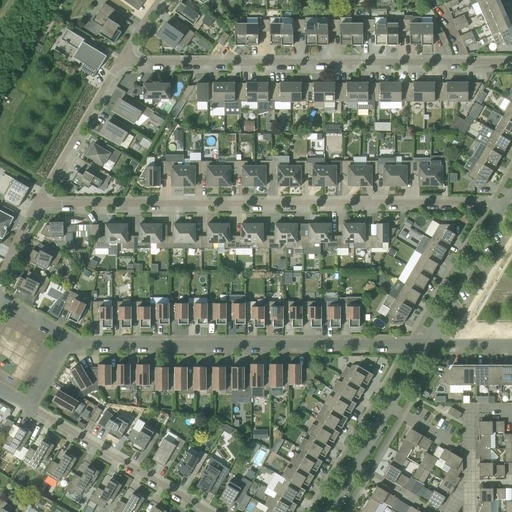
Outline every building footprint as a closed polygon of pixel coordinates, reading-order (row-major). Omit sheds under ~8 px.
[(457,0),(453,0),(445,3),(448,9),(459,4),(457,0)] [(482,13),(500,6),(497,0),(482,0),(477,2),(482,13)] [(178,17),(184,21),(186,20),(194,25),(198,19),(202,22),(208,14),(193,3),(189,8),(181,2),(174,11),(179,15),(178,17)] [(102,29),(99,34),(114,44),(122,32),(117,29),(118,26),(120,27),(121,26),(119,25),(125,16),(105,3),(92,23),(102,29)] [(487,24),(505,17),(500,6),(482,13),(487,24)] [(453,20),(455,25),(466,20),(464,15),(453,20)] [(421,45),(421,24),(410,24),(410,20),(413,20),(413,16),(404,16),(404,20),(404,32),(410,31),(410,45),(411,45),(421,45)] [(492,35),(510,28),(505,17),(487,24),(492,35)] [(264,32),(264,20),(258,20),(258,24),(247,24),(247,46),(247,45),(257,45),(257,46),(258,46),(258,32),(264,32)] [(281,46),(282,24),(270,24),(270,20),(264,20),(264,32),(270,32),(270,46),(271,46),(271,45),(281,45),(281,46)] [(282,24),(281,46),(293,46),(293,32),(299,32),(299,20),(293,20),(293,24),(282,24)] [(316,45),(317,24),(305,24),(305,20),(299,20),(299,32),(305,32),(305,46),(306,46),(306,45),(316,45),(316,46),(316,45)] [(317,24),(316,45),(328,45),(328,32),(334,32),(334,20),(328,20),(328,24),(317,24)] [(351,45),(351,24),(340,24),(340,20),(334,20),(334,32),(340,32),(340,45),(341,45),(351,45)] [(351,24),(351,45),(363,45),(363,32),(369,32),(369,20),(363,20),(363,24),(351,24)] [(386,45),(386,24),(375,24),(375,20),(369,20),(369,32),(375,32),(375,45),(376,45),(386,45)] [(386,24),(386,45),(398,45),(398,32),(404,32),(404,20),(398,20),(398,24),(386,24)] [(469,26),(466,20),(455,25),(457,31),(469,26)] [(179,41),(186,46),(195,34),(177,21),(173,27),(167,23),(162,29),(161,28),(157,34),(158,35),(157,36),(162,39),(162,48),(172,48),(173,47),(175,48),(179,41)] [(235,46),(247,46),(247,24),(235,24),(235,46)] [(421,24),(421,45),(433,45),(433,24),(421,24)] [(511,32),(510,28),(492,35),(497,47),(505,43),(505,45),(505,46),(511,45),(511,32)] [(108,54),(67,29),(61,40),(78,50),(74,56),(85,62),(80,69),(94,78),(108,54)] [(471,31),(460,36),(462,42),(474,37),(471,31)] [(229,36),(224,32),(217,42),(222,46),(229,36)] [(444,32),(438,34),(443,45),(448,43),(444,32)] [(476,42),(474,37),(462,42),(465,47),(476,42)] [(207,44),(201,40),(198,44),(204,48),(207,44)] [(127,94),(133,97),(135,95),(144,95),(144,99),(153,99),(153,101),(154,102),(156,103),(158,103),(159,102),(160,101),(160,99),(170,99),(170,83),(159,83),(159,84),(154,84),(154,83),(144,83),(144,87),(140,87),(134,83),(127,94)] [(186,102),(208,102),(208,83),(197,83),(197,86),(196,86),(196,85),(195,85),(192,90),(188,87),(189,86),(188,86),(180,98),(185,101),(185,102),(186,102)] [(224,83),(208,83),(208,102),(210,102),(210,108),(224,108),(224,83)] [(241,83),(224,83),(224,108),(241,108),(241,102),(241,83)] [(258,83),(241,83),(241,102),(258,102),(258,83)] [(274,83),(258,83),(258,102),(274,102),(274,83)] [(291,83),(274,83),(274,102),(291,102),(291,83)] [(308,83),(291,83),(291,102),(308,102),(308,83)] [(324,83),(308,83),(308,102),(324,102),(324,83)] [(324,107),(335,107),(335,102),(341,102),(341,83),(324,83),(324,102),(324,107)] [(358,83),(341,83),(341,102),(358,102),(358,83)] [(374,83),(358,83),(358,102),(358,109),(374,109),(374,102),(374,83)] [(391,83),(374,83),(374,102),(391,102),(391,83)] [(407,83),(391,83),(391,102),(408,102),(407,83)] [(424,83),(407,83),(408,102),(424,101),(424,83)] [(441,83),(424,83),(424,101),(441,101),(441,83)] [(457,83),(441,83),(441,101),(457,101),(457,83)] [(481,83),(457,83),(457,101),(470,101),(481,83)] [(117,115),(124,119),(124,117),(134,123),(140,113),(150,119),(154,112),(130,98),(127,103),(122,100),(120,104),(118,103),(113,111),(114,112),(114,111),(117,113),(117,115)] [(511,102),(503,117),(511,122),(511,102)] [(478,115),(472,111),(469,116),(476,120),(478,115)] [(163,119),(155,114),(152,120),(159,125),(163,119)] [(457,132),(464,120),(457,115),(450,127),(457,132)] [(511,122),(503,117),(494,131),(510,141),(511,137),(511,122)] [(100,133),(120,145),(127,133),(126,132),(129,127),(114,118),(111,123),(108,122),(106,125),(105,125),(100,133)] [(245,131),(255,131),(255,121),(245,121),(245,131)] [(289,123),(280,123),(280,131),(289,131),(289,123)] [(325,125),(325,133),(333,133),(333,125),(325,125)] [(475,140),(480,143),(485,146),(502,156),(510,141),(494,131),(484,125),(475,140)] [(149,150),(152,143),(147,140),(143,146),(149,150)] [(502,156),(485,146),(480,143),(471,158),(476,161),(493,171),(502,156)] [(115,164),(121,153),(107,145),(104,150),(94,144),(91,149),(90,148),(87,154),(88,155),(87,156),(95,160),(94,162),(101,166),(102,165),(103,165),(107,159),(115,164)] [(430,166),(430,186),(442,186),(442,174),(448,174),(448,156),(430,156),(430,158),(430,166)] [(307,174),(313,174),(313,186),(324,186),(324,166),(324,158),(307,158),(307,161),(307,174)] [(413,174),(419,174),(419,186),(430,186),(430,166),(430,158),(413,158),(413,161),(413,174)] [(135,171),(139,164),(133,161),(129,168),(135,171)] [(160,174),(166,174),(166,161),(155,161),(155,166),(147,166),(147,170),(144,170),(139,179),(147,178),(147,186),(160,186),(160,174)] [(172,186),(183,186),(183,166),(177,166),(177,161),(166,161),(166,174),(172,174),(172,186)] [(183,166),(183,186),(195,186),(195,174),(201,174),(201,161),(190,161),(190,166),(183,166)] [(207,186),(219,186),(219,166),(212,166),(212,161),(201,161),(201,174),(207,174),(207,186)] [(219,166),(219,186),(230,186),(230,174),(236,174),(236,161),(225,161),(225,166),(219,166)] [(242,186),(254,186),(254,166),(247,166),(247,161),(241,161),(236,161),(236,174),(242,174),(242,186)] [(254,166),(254,186),(266,186),(266,174),(272,174),(272,161),(260,161),(260,166),(254,166)] [(278,186),(289,186),(289,166),(283,166),(283,161),(272,161),(272,174),(278,174),(278,186)] [(289,166),(289,186),(301,186),(301,174),(307,174),(307,161),(296,161),(296,166),(289,166)] [(324,166),(324,186),(336,186),(336,174),(342,174),(342,161),(331,161),(331,166),(324,166)] [(348,186),(360,186),(360,166),(353,166),(353,161),(342,161),(342,174),(348,174),(348,186)] [(360,166),(360,186),(371,186),(371,174),(377,174),(377,161),(366,161),(366,166),(360,166)] [(383,186),(395,186),(395,166),(388,166),(388,161),(377,161),(377,174),(383,174),(383,186)] [(407,174),(413,174),(413,161),(402,161),(402,166),(395,166),(395,186),(407,186),(407,174)] [(493,171),(476,161),(468,176),(475,181),(473,185),(473,186),(484,186),(493,171)] [(78,172),(71,183),(80,188),(82,185),(89,189),(91,185),(98,189),(103,181),(107,184),(111,177),(89,164),(85,171),(86,172),(84,175),(78,172)] [(0,192),(5,195),(3,199),(18,207),(29,188),(3,173),(0,178),(0,192)] [(13,218),(0,211),(0,236),(2,238),(7,230),(6,229),(8,226),(13,218)] [(413,223),(407,219),(404,224),(410,228),(413,223)] [(64,233),(76,233),(76,225),(64,225),(64,222),(49,222),(49,223),(50,223),(50,225),(45,225),(41,234),(45,236),(44,238),(51,242),(64,241),(64,237),(64,233)] [(117,253),(117,243),(117,222),(110,222),(110,224),(106,224),(106,236),(100,236),(92,249),(109,249),(109,253),(117,253)] [(122,249),(134,249),(134,236),(128,236),(128,224),(123,224),(123,222),(117,222),(117,243),(123,243),(122,249)] [(145,243),(151,243),(151,222),(144,222),(144,224),(140,224),(140,236),(134,236),(134,249),(145,249),(145,243)] [(156,249),(168,249),(167,236),(161,236),(161,224),(157,224),(157,222),(151,222),(151,243),(156,243),(156,249)] [(179,243),(184,243),(184,222),(178,222),(178,224),(173,224),(174,236),(167,236),(168,249),(179,249),(179,243)] [(184,222),(184,243),(190,243),(190,249),(201,249),(201,236),(195,236),(195,224),(191,224),(191,222),(184,222)] [(218,243),(218,222),(212,222),(212,224),(207,224),(207,236),(201,236),(201,249),(213,249),(213,243),(218,243)] [(224,249),(235,249),(235,236),(229,236),(229,224),(225,224),(225,222),(218,222),(218,243),(224,243),(224,249)] [(246,243),(252,243),(252,222),(246,222),(246,224),(241,224),(241,236),(235,236),(235,249),(247,249),(246,243)] [(258,249),(269,249),(269,236),(263,236),(263,224),(259,224),(259,222),(252,222),(252,243),(258,243),(258,249)] [(280,243),(286,243),(286,222),(280,222),(280,224),(275,224),(275,236),(269,236),(269,249),(280,248),(280,243)] [(303,248),(303,236),(297,236),(297,224),(292,224),(292,222),(286,222),(286,243),(286,248),(293,249),(293,254),(303,254),(303,248)] [(314,243),(320,243),(320,222),(314,222),(314,224),(309,224),(309,236),(303,236),(303,248),(314,248),(314,243)] [(320,222),(320,243),(326,243),(326,248),(337,248),(337,236),(331,236),(331,224),(326,224),(326,222),(320,222)] [(343,236),(337,236),(337,248),(348,248),(348,243),(354,243),(354,222),(348,222),(348,224),(343,224),(343,236)] [(371,248),(371,236),(365,236),(365,224),(360,224),(360,222),(354,222),(354,243),(360,243),(360,248),(371,248)] [(377,236),(371,236),(371,248),(382,248),(382,243),(388,243),(388,238),(390,238),(390,239),(396,228),(388,228),(388,224),(377,224),(377,236)] [(439,224),(430,240),(447,249),(456,234),(451,232),(456,225),(439,224)] [(430,240),(422,255),(438,264),(447,249),(430,240)] [(56,267),(63,253),(46,244),(43,251),(40,250),(41,250),(40,252),(33,249),(28,260),(47,270),(50,263),(56,267)] [(422,255),(413,269),(429,279),(432,274),(438,264),(422,255)] [(94,270),(97,263),(91,260),(87,267),(94,270)] [(413,269),(404,284),(421,294),(429,279),(413,269)] [(20,277),(15,288),(18,290),(14,296),(24,301),(27,294),(33,297),(37,290),(43,293),(50,281),(33,272),(29,278),(27,277),(27,278),(26,280),(20,277)] [(404,284),(395,299),(412,309),(415,304),(421,294),(404,284)] [(85,308),(87,304),(81,301),(83,297),(71,291),(65,303),(66,303),(71,306),(69,310),(70,310),(72,311),(68,318),(77,323),(81,316),(84,317),(87,309),(85,308)] [(383,304),(390,309),(387,314),(394,319),(392,323),(392,324),(403,324),(403,323),(406,318),(412,309),(395,299),(388,295),(383,304)] [(360,327),(360,306),(361,306),(361,297),(347,297),(347,298),(340,298),(340,306),(340,314),(341,314),(347,314),(347,319),(347,318),(349,318),(349,327),(360,327)] [(245,315),(246,315),(252,315),(252,319),(254,319),(254,327),(265,327),(265,314),(264,314),(264,306),(256,306),(256,301),(245,302),(245,303),(245,315)] [(264,314),(265,314),(271,314),(271,319),(273,319),(273,327),(284,327),(284,319),(284,314),(283,314),(283,306),(275,306),(275,301),(264,301),(264,306),(264,314)] [(303,327),(303,314),(302,314),(302,306),(294,306),(294,301),(283,301),(283,306),(283,314),(284,314),(284,319),(290,319),(292,319),(292,327),(303,327)] [(321,306),(321,301),(302,301),(302,306),(302,314),(303,314),(309,314),(309,319),(311,319),(311,327),(322,327),(322,314),(321,314),(321,306)] [(341,327),(341,314),(340,314),(340,306),(332,306),(332,301),(321,301),(321,306),(321,314),(322,314),(327,314),(327,319),(328,319),(330,318),(330,327),(341,327)] [(112,307),(104,307),(104,302),(93,302),(93,315),(100,315),(100,319),(102,319),(102,328),(113,328),(113,315),(112,315),(112,307)] [(112,315),(113,315),(119,315),(119,319),(121,319),(121,328),(132,328),(132,315),(131,315),(131,306),(123,307),(123,302),(112,302),(112,307),(112,315)] [(131,315),(132,315),(138,315),(138,319),(140,319),(140,328),(151,327),(151,319),(150,319),(150,306),(142,306),(142,302),(131,302),(131,306),(131,315)] [(170,318),(170,304),(170,303),(157,303),(157,304),(150,304),(150,306),(150,319),(151,319),(157,319),(159,319),(159,324),(170,324),(170,318)] [(189,318),(189,304),(189,303),(176,303),(176,304),(170,304),(170,318),(176,318),(176,319),(178,318),(178,324),(189,324),(189,318)] [(189,304),(189,318),(195,318),(195,319),(197,318),(197,324),(208,324),(208,318),(208,304),(208,303),(195,303),(195,304),(189,304)] [(227,318),(227,304),(227,303),(214,303),(214,304),(208,304),(208,318),(214,318),(214,319),(214,318),(216,318),(216,324),(227,324),(227,318)] [(246,324),(246,315),(245,315),(245,303),(233,303),(233,304),(227,304),(227,318),(233,318),(233,319),(233,318),(235,318),(235,324),(246,324)] [(118,385),(118,370),(112,370),(111,370),(109,370),(109,364),(99,364),(99,369),(99,384),(99,385),(112,385),(118,385)] [(137,385),(137,370),(131,370),(130,370),(128,370),(128,364),(118,364),(118,370),(118,385),(131,385),(137,385)] [(156,385),(156,370),(150,370),(150,369),(149,369),(149,370),(147,370),(147,364),(137,364),(137,370),(137,385),(150,385),(156,385)] [(251,374),(251,380),(251,387),(264,387),(263,390),(270,391),(270,387),(270,377),(264,377),(264,366),(263,366),(263,367),(261,367),(261,364),(251,364),(251,374)] [(283,395),(282,390),(289,390),(289,385),(289,377),(283,377),(283,372),(282,372),(282,373),(280,373),(280,364),(270,364),(270,377),(270,387),(270,391),(270,395),(283,395)] [(289,364),(289,377),(289,385),(310,385),(318,370),(318,369),(302,370),(302,369),(301,369),(301,370),(299,370),(299,364),(289,364)] [(359,386),(360,386),(362,382),(367,385),(373,374),(368,371),(372,365),(352,365),(350,368),(346,366),(341,375),(359,386)] [(489,385),(501,385),(501,365),(489,366),(489,385)] [(501,385),(511,384),(511,365),(501,365),(501,385)] [(93,384),(99,384),(99,369),(91,369),(86,372),(85,371),(85,372),(83,373),(79,366),(70,371),(74,377),(72,378),(71,379),(76,387),(79,386),(82,391),(93,384)] [(463,385),(463,366),(456,366),(456,367),(452,367),(443,381),(449,385),(463,385)] [(463,385),(476,385),(476,366),(463,366),(463,385)] [(476,385),(489,385),(489,366),(476,366),(476,385)] [(175,390),(175,380),(169,380),(169,375),(168,375),(168,376),(166,376),(166,367),(156,367),(156,370),(156,385),(156,390),(168,390),(169,394),(175,394),(175,390)] [(175,367),(175,380),(175,390),(188,390),(188,394),(194,394),(194,390),(194,380),(188,380),(188,375),(187,375),(187,376),(185,376),(185,367),(175,367)] [(194,367),(194,380),(194,390),(207,390),(207,394),(213,393),(213,390),(213,380),(207,380),(207,375),(206,375),(206,376),(204,375),(204,367),(194,367)] [(232,390),(232,380),(226,380),(226,375),(225,375),(225,376),(223,376),(223,367),(213,367),(213,380),(213,390),(226,390),(226,393),(232,393),(232,390)] [(232,390),(232,393),(232,397),(251,397),(251,393),(251,387),(251,380),(245,380),(245,375),(244,375),(242,375),(242,367),(232,367),(232,380),(232,390)] [(351,400),(354,396),(359,399),(365,389),(360,386),(359,386),(341,375),(340,375),(344,378),(342,383),(338,380),(332,390),(351,400)] [(311,387),(307,394),(312,397),(316,390),(311,387)] [(79,401),(66,394),(59,390),(52,401),(59,405),(58,406),(58,407),(66,412),(66,411),(67,409),(72,412),(79,401)] [(351,400),(332,390),(336,392),(333,397),(329,395),(324,404),(343,415),(345,410),(350,414),(357,403),(351,400)] [(334,429),(337,425),(342,428),(348,418),(343,415),(324,404),(328,407),(325,412),(321,409),(315,418),(334,429)] [(102,410),(97,407),(89,420),(95,423),(102,410)] [(451,407),(451,408),(447,413),(458,419),(462,413),(451,407)] [(113,415),(106,411),(98,424),(105,428),(106,426),(111,429),(108,433),(119,440),(129,424),(117,417),(117,418),(112,415),(113,415)] [(326,444),(326,443),(328,439),(334,442),(340,432),(334,429),(315,418),(315,419),(319,421),(316,426),(312,424),(307,433),(326,444)] [(8,419),(0,432),(0,436),(5,439),(7,435),(8,433),(14,423),(8,419)] [(476,440),(476,449),(490,449),(490,435),(492,435),(492,432),(504,432),(504,421),(479,421),(479,439),(476,440)] [(223,430),(230,435),(234,429),(226,424),(226,425),(223,430)] [(140,433),(133,429),(127,438),(134,442),(131,447),(140,452),(142,447),(149,452),(160,435),(154,432),(143,426),(140,433)] [(14,438),(7,435),(5,439),(0,447),(4,450),(13,455),(22,460),(29,450),(23,447),(32,432),(25,428),(24,430),(20,427),(14,438)] [(427,451),(432,441),(422,435),(411,429),(397,452),(406,458),(413,446),(416,447),(417,445),(427,451)] [(304,438),(298,447),(317,458),(320,454),(325,457),(331,447),(326,443),(326,444),(307,433),(311,436),(308,440),(304,438)] [(174,462),(186,442),(178,437),(174,444),(164,438),(152,459),(164,466),(169,459),(174,462)] [(260,445),(249,439),(245,446),(256,452),(260,445)] [(29,450),(22,460),(36,468),(42,458),(46,460),(54,445),(48,441),(46,443),(42,440),(36,451),(30,448),(29,450)] [(309,473),(309,472),(311,468),(317,471),(323,461),(317,458),(298,447),(298,448),(302,450),(299,455),(295,453),(290,462),(309,473)] [(463,459),(445,449),(439,458),(446,461),(444,464),(450,467),(443,479),(455,486),(460,478),(457,477),(461,471),(462,471),(462,472),(463,472),(463,461),(462,461),(463,459)] [(490,449),(476,449),(476,458),(479,458),(479,476),(493,476),(505,476),(504,465),(493,465),(493,463),(490,463),(490,449)] [(196,476),(208,455),(200,450),(196,457),(187,452),(176,470),(179,473),(178,474),(183,477),(184,476),(188,478),(191,473),(196,476)] [(383,476),(405,488),(410,479),(400,473),(401,471),(399,470),(406,458),(397,452),(383,476)] [(419,465),(425,469),(432,456),(427,453),(419,465)] [(52,461),(45,474),(58,482),(61,476),(65,478),(77,459),(70,455),(69,456),(65,454),(58,464),(52,461)] [(438,459),(432,456),(425,469),(430,472),(438,459)] [(208,464),(209,465),(197,485),(206,491),(205,491),(208,493),(212,486),(218,490),(230,470),(221,465),(222,463),(211,457),(208,464)] [(300,487),(303,483),(308,486),(314,475),(309,472),(309,473),(290,462),(294,464),(291,469),(287,467),(281,476),(300,487)] [(417,481),(425,469),(419,465),(412,478),(417,481)] [(259,471),(265,474),(268,469),(262,466),(259,471)] [(84,489),(88,492),(100,472),(93,468),(92,470),(87,467),(81,478),(75,474),(65,490),(72,494),(74,491),(81,495),(84,489)] [(430,472),(425,469),(417,481),(423,484),(430,472)] [(300,500),(301,497),(306,490),(300,487),(281,476),(275,473),(267,487),(273,491),(292,502),(292,501),(294,497),(300,500)] [(239,505),(252,483),(243,478),(237,485),(230,481),(219,499),(227,503),(227,504),(231,499),(239,504),(238,505),(239,505)] [(451,494),(455,486),(443,479),(436,491),(434,490),(433,492),(423,486),(417,496),(439,508),(448,493),(451,494)] [(94,509),(97,504),(103,508),(107,503),(110,505),(113,499),(113,500),(122,485),(115,481),(114,483),(110,480),(104,491),(98,487),(90,500),(87,505),(94,509)] [(393,508),(399,499),(377,486),(363,510),(367,511),(374,511),(380,503),(382,504),(383,502),(393,508)] [(477,506),(476,511),(490,511),(491,502),(493,502),(493,499),(505,499),(505,488),(493,489),(493,488),(480,488),(480,506),(477,506)] [(270,496),(264,505),(276,511),(285,511),(286,511),(292,511),(297,504),(292,501),(292,502),(273,491),(277,493),(274,498),(270,496)] [(120,501),(113,511),(136,511),(145,498),(138,494),(137,496),(132,493),(126,504),(120,501)] [(0,511),(10,511),(13,507),(0,498),(0,511)]
